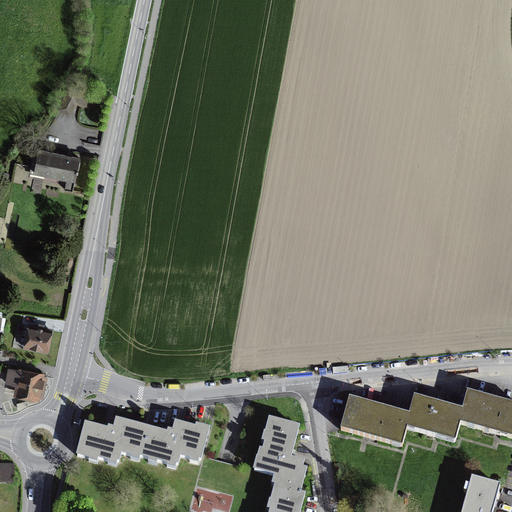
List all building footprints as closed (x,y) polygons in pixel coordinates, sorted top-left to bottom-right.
[(75,102),(86,104),(89,90),(70,87),(59,110),(69,115),(75,102)] [(73,191),(79,158),(39,150),(34,172),(67,178),(64,189),(73,191)] [(50,330),(30,326),(26,346),(46,350),(50,330)] [(37,396),(42,397),(46,377),(9,369),(6,383),(18,385),(17,393),(37,397),(37,396)] [(415,398),(401,447),(402,447),(407,429),(455,442),(468,394),(463,412),(415,398)] [(511,405),(468,394),(455,442),(460,424),(511,438),(511,405)] [(350,400),(341,431),(401,447),(415,398),(414,398),(409,416),(350,400)] [(275,488),(301,495),(301,493),(300,493),(305,471),(301,470),(303,464),(290,460),(292,451),(298,429),(270,421),(267,434),(268,434),(262,459),(258,458),(255,470),(269,474),(279,477),(275,488)] [(132,455),(138,456),(145,431),(117,423),(116,430),(109,428),(108,432),(86,426),(78,456),(89,459),(90,457),(108,462),(109,460),(118,462),(121,454),(131,457),(132,455)] [(169,437),(145,431),(138,456),(168,464),(168,463),(176,465),(178,465),(180,457),(190,459),(191,458),(201,460),(202,456),(209,430),(197,427),(196,430),(176,424),(173,434),(170,433),(169,437)] [(0,481),(15,481),(15,466),(0,465),(0,481)] [(492,511),(500,487),(472,479),(470,486),(466,485),(464,493),(468,494),(462,511),(492,511)] [(299,511),(304,496),(301,495),(275,488),(272,501),(274,502),(271,511),(299,511)]
